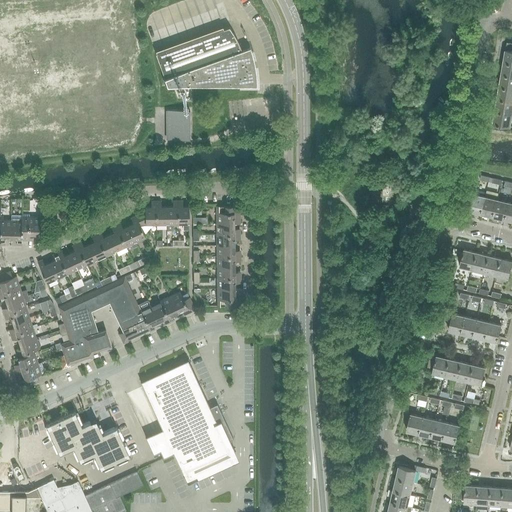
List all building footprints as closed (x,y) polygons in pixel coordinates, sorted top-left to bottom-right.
[(224,28),(155,53),(165,78),(167,84),(248,85),(257,84),(256,73),(255,65),(254,59),(252,52),(251,47),(242,50),(242,49),(236,37),(229,26),(224,28)] [(511,62),(504,61),(502,74),(511,75),(511,62)] [(511,87),(511,75),(502,74),(500,86),(511,87)] [(511,87),(500,86),(498,98),(511,100),(511,87)] [(511,100),(498,98),(495,110),(511,113),(511,100)] [(167,110),(167,113),(167,139),(190,139),(190,109),(167,110)] [(510,125),(511,114),(511,113),(495,110),(493,123),(510,125)] [(373,201),(383,201),(383,190),(372,191),(373,201)] [(481,214),(485,197),(473,194),(469,211),(481,214)] [(497,199),(485,197),(481,214),(493,217),(497,199)] [(510,202),(497,199),(493,217),(505,220),(510,202)] [(145,206),(145,211),(136,215),(141,225),(145,223),(157,223),(156,200),(151,200),(151,206),(145,206)] [(161,200),(156,200),(157,223),(167,223),(167,206),(161,206),(161,200)] [(173,223),(178,223),(178,200),(173,200),(173,206),(167,206),(167,223),(167,230),(173,230),(173,223)] [(183,200),(178,200),(178,223),(183,223),(183,229),(189,229),(189,223),(189,206),(183,206),(183,200)] [(240,205),(217,206),(217,223),(234,223),(240,223),(240,205)] [(22,245),(22,239),(22,217),(22,215),(11,214),(11,220),(11,237),(17,237),(17,245),(22,245)] [(22,214),(22,215),(22,217),(22,239),(33,240),(33,234),(40,234),(40,217),(30,217),(30,214),(22,214)] [(134,223),(128,225),(135,241),(146,236),(141,225),(136,215),(131,218),(134,223)] [(0,217),(0,220),(0,227),(0,244),(5,244),(5,237),(11,237),(11,220),(3,219),(3,217),(0,217)] [(138,245),(135,241),(128,225),(123,228),(121,222),(116,225),(126,245),(131,243),(133,247),(138,245)] [(217,223),(217,234),(240,234),(240,228),(234,228),(234,223),(217,223)] [(114,232),(109,235),(116,250),(126,245),(116,225),(112,227),(114,232)] [(106,254),(116,250),(109,235),(104,237),(101,232),(97,234),(106,254)] [(94,241),(89,244),(96,259),(106,254),(97,234),(92,236),(94,241)] [(240,239),(240,234),(217,234),(217,245),(234,245),(234,239),(240,239)] [(86,263),(96,259),(89,244),(84,246),(82,241),(77,243),(86,263)] [(77,268),(86,263),(77,243),(72,245),(75,250),(70,253),(77,268)] [(234,250),(234,245),(217,245),(217,256),(240,255),(240,250),(234,250)] [(476,252),(464,249),(460,266),(472,269),(476,252)] [(62,250),(57,252),(67,272),(77,268),(70,253),(64,255),(62,250)] [(55,259),(50,262),(57,277),(67,272),(57,252),(53,254),(55,259)] [(472,269),(484,272),(489,255),(476,252),(472,269)] [(240,261),(240,255),(217,256),(217,266),(235,266),(235,261),(240,261)] [(484,272),(497,275),(501,258),(489,255),(484,272)] [(511,266),(511,261),(501,258),(497,275),(509,278),(511,266)] [(47,282),(57,277),(50,262),(45,264),(42,259),(38,261),(47,282)] [(217,266),(218,277),(241,277),(241,271),(235,272),(235,266),(217,266)] [(0,273),(0,281),(2,286),(0,286),(0,292),(20,286),(16,276),(12,277),(10,271),(0,273)] [(108,284),(113,281),(118,279),(115,273),(111,276),(105,278),(108,284)] [(61,343),(63,348),(65,354),(68,364),(98,354),(97,349),(111,345),(106,329),(98,332),(91,310),(110,302),(123,331),(119,333),(123,341),(149,329),(140,309),(127,281),(125,276),(118,279),(113,281),(108,284),(98,288),(59,306),(64,323),(66,328),(67,333),(70,341),(61,343)] [(241,282),(241,277),(218,277),(218,288),(235,287),(235,282),(241,282)] [(97,286),(95,283),(93,278),(83,282),(84,285),(87,290),(92,287),(97,286)] [(96,283),(98,288),(108,284),(105,278),(100,281),(96,283)] [(79,287),(75,289),(77,294),(87,290),(84,285),(79,287)] [(0,298),(5,297),(7,302),(23,296),(28,295),(27,289),(21,291),(20,286),(0,292),(0,298)] [(241,305),(241,287),(235,287),(218,288),(218,306),(241,305)] [(67,299),(77,294),(75,289),(65,294),(67,299)] [(177,311),(182,309),(184,314),(195,309),(189,297),(184,300),(180,291),(170,296),(177,311)] [(28,295),(23,296),(7,302),(8,307),(3,309),(4,314),(26,307),(25,302),(30,300),(28,295)] [(172,313),(177,311),(170,296),(160,300),(170,321),(175,319),(172,313)] [(141,309),(140,309),(149,329),(150,330),(155,328),(153,322),(157,320),(150,305),(148,299),(138,304),(141,309)] [(170,321),(160,300),(150,305),(157,320),(162,318),(165,323),(170,321)] [(29,317),(26,307),(4,314),(6,319),(11,317),(13,322),(29,317)] [(449,330),(461,333),(465,316),(453,313),(449,330)] [(473,336),(477,319),(465,316),(461,333),(473,336)] [(33,327),(29,317),(13,322),(15,327),(9,329),(11,334),(33,327)] [(473,336),(485,339),(489,322),(477,319),(473,336)] [(501,325),(489,322),(485,339),(497,342),(501,325)] [(18,338),(20,343),(36,337),(33,327),(11,334),(12,339),(18,338)] [(21,348),(16,350),(17,355),(39,348),(39,347),(40,347),(41,344),(39,340),(38,339),(36,339),(36,337),(20,343),(21,348)] [(14,365),(16,370),(38,363),(34,352),(18,358),(20,363),(14,365)] [(449,359),(436,356),(436,357),(430,355),(428,367),(433,368),(432,373),(445,375),(449,359)] [(188,359),(140,381),(143,386),(152,406),(165,434),(156,438),(153,433),(145,436),(153,454),(160,450),(163,456),(163,457),(171,454),(173,453),(187,483),(199,478),(196,471),(232,454),(226,442),(233,439),(217,403),(213,405),(210,407),(188,359)] [(461,361),(449,359),(445,375),(457,378),(461,361)] [(457,378),(469,381),(473,364),(461,361),(457,378)] [(37,375),(41,374),(41,373),(38,363),(16,370),(18,375),(23,373),(27,385),(39,381),(37,375)] [(486,367),(473,364),(469,381),(482,384),(486,367)] [(46,425),(60,454),(74,447),(80,461),(94,455),(101,469),(130,456),(117,426),(103,433),(96,419),(82,425),(75,411),(46,425)] [(407,431),(419,434),(423,417),(411,414),(407,431)] [(419,434),(431,437),(435,420),(423,417),(419,434)] [(447,423),(435,420),(431,437),(443,439),(447,423)] [(460,425),(447,423),(443,439),(456,442),(460,425)] [(400,466),(397,478),(414,482),(417,470),(400,466)] [(143,486),(137,472),(85,496),(92,511),(121,511),(126,510),(120,496),(143,486)] [(414,482),(397,478),(394,490),(411,494),(414,482)] [(48,511),(92,511),(85,496),(78,480),(59,489),(54,479),(47,482),(48,483),(42,485),(39,488),(41,498),(48,511)] [(457,498),(465,498),(465,503),(477,503),(478,486),(467,485),(467,484),(458,481),(457,498)] [(491,487),(478,486),(477,503),(477,508),(489,509),(490,504),(491,487)] [(503,488),(491,487),(490,504),(502,505),(503,488)] [(502,505),(511,505),(511,488),(503,488),(502,505)] [(408,506),(411,494),(394,490),(391,502),(408,506)] [(406,511),(407,511),(409,511),(411,511),(412,507),(408,506),(391,502),(388,511),(406,511)]
